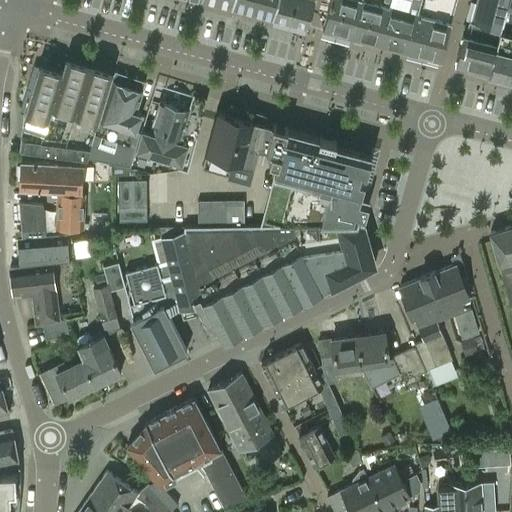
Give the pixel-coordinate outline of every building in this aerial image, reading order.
[(232,0),(232,5),(272,15),(276,0),(232,0)] [(276,0),(272,15),(308,25),(314,0),(276,0)] [(330,0),(323,29),(351,36),(360,0),(330,0)] [(389,0),(360,0),(351,36),(378,44),(389,0)] [(420,0),(389,0),(378,44),(407,51),(420,0)] [(420,0),(407,51),(440,60),(455,0),(420,0)] [(507,0),(482,0),(477,24),(466,21),(463,35),(454,65),(488,73),(507,0)] [(511,0),(507,0),(488,73),(511,79),(511,0)] [(65,58),(61,72),(38,64),(25,104),(23,111),(19,146),(85,156),(85,155),(112,74),(113,73),(65,58)] [(113,75),(112,74),(85,155),(129,164),(137,140),(126,136),(128,129),(134,131),(140,114),(134,112),(141,91),(144,82),(114,72),(113,75)] [(178,102),(175,106),(160,101),(150,133),(142,131),(136,149),(131,164),(149,170),(154,155),(176,162),(174,167),(185,170),(206,99),(192,94),(188,110),(185,109),(184,104),(178,102)] [(216,114),(202,167),(248,179),(265,117),(233,107),(227,105),(225,116),(216,114)] [(275,164),(260,228),(303,226),(363,225),(370,198),(359,196),(370,154),(334,145),(334,142),(271,127),(265,153),(269,154),(267,162),(275,164)] [(82,228),(82,227),(87,228),(87,223),(82,223),(84,194),(80,194),(82,164),(21,161),(20,187),(37,188),(37,191),(58,192),(56,227),(82,228)] [(147,220),(146,178),(118,178),(119,220),(147,220)] [(45,235),(44,218),(43,204),(19,201),(21,237),(16,238),(19,265),(52,262),(69,261),(66,234),(45,235)] [(224,202),(210,203),(212,230),(226,229),(224,202)] [(243,202),(224,202),(226,229),(244,229),(243,202)] [(197,203),(197,230),(212,230),(210,203),(197,203)] [(511,224),(511,225),(492,230),(511,304),(511,224)] [(374,264),(363,225),(303,226),(260,228),(244,229),(226,229),(212,230),(197,230),(187,231),(201,300),(204,300),(225,340),(306,298),(336,283),(374,264)] [(157,232),(157,234),(177,310),(196,306),(194,304),(201,300),(187,231),(157,232)] [(168,313),(177,310),(157,234),(147,236),(154,264),(125,272),(134,304),(136,303),(140,317),(131,321),(154,367),(187,351),(168,313)] [(78,255),(95,252),(93,237),(75,240),(78,255)] [(431,271),(446,314),(453,312),(462,338),(479,333),(471,308),(470,308),(470,306),(464,308),(461,298),(469,295),(462,277),(466,276),(460,253),(454,257),(456,262),(431,271)] [(103,266),(107,284),(109,291),(125,286),(118,261),(103,266)] [(35,325),(42,323),(59,319),(52,262),(19,265),(11,265),(14,295),(32,293),(35,325)] [(415,342),(417,346),(420,355),(427,369),(452,359),(437,317),(446,314),(431,271),(426,273),(400,283),(413,317),(415,316),(424,339),(415,342)] [(103,274),(95,276),(97,283),(105,281),(103,274)] [(109,291),(107,284),(92,287),(99,309),(113,306),(109,291)] [(114,311),(113,306),(99,309),(106,334),(120,328),(114,311)] [(65,317),(59,319),(42,323),(46,339),(68,333),(65,317)] [(399,373),(392,356),(388,356),(384,330),(358,334),(360,348),(363,363),(362,363),(363,370),(371,386),(399,373)] [(77,346),(83,358),(95,385),(121,373),(102,334),(77,346)] [(323,362),(319,364),(327,382),(338,379),(336,367),(363,363),(358,334),(331,338),(333,353),(322,355),(323,362)] [(478,352),(474,338),(473,337),(461,341),(466,356),(478,352)] [(319,387),(336,424),(344,419),(327,382),(319,364),(314,367),(300,341),(261,362),(284,405),(319,387)] [(415,345),(391,355),(392,356),(399,373),(402,379),(426,369),(415,345)] [(53,405),(95,385),(83,358),(66,366),(64,361),(38,373),(53,405)] [(252,443),(256,449),(263,463),(283,452),(272,432),(241,372),(225,381),(257,440),(252,443)] [(255,451),(256,449),(252,443),(257,440),(225,381),(207,390),(239,450),(242,448),(247,458),(256,453),(255,451)] [(194,397),(169,410),(145,422),(146,423),(127,445),(160,485),(173,474),(170,470),(190,453),(224,494),(243,478),(194,397)] [(349,431),(344,419),(336,424),(340,435),(349,431)] [(301,435),(315,464),(336,454),(322,425),(301,435)] [(390,430),(380,436),(385,446),(395,440),(390,430)] [(0,466),(18,463),(11,431),(0,432),(0,466)] [(346,452),(351,465),(362,462),(357,448),(346,452)] [(418,457),(421,467),(427,466),(430,460),(429,454),(418,457)] [(401,466),(407,476),(414,473),(409,462),(401,466)] [(366,476),(375,492),(406,477),(402,468),(397,470),(393,463),(367,476),(366,476)] [(354,482),(327,495),(335,511),(375,492),(366,476),(367,476),(362,466),(361,467),(362,468),(359,469),(352,479),(354,482)] [(137,511),(138,511),(173,511),(172,508),(149,481),(138,491),(106,469),(86,499),(102,511),(107,504),(119,511),(137,511)] [(20,473),(0,473),(0,511),(18,511),(18,510),(19,501),(20,490),(20,485),(20,473)] [(375,492),(383,508),(410,495),(408,491),(418,486),(419,482),(414,473),(406,477),(375,492)] [(466,480),(467,511),(483,511),(483,510),(496,509),(494,478),(466,480)] [(467,511),(466,480),(436,483),(437,504),(424,505),(424,511),(467,511)] [(335,511),(374,511),(383,508),(375,492),(335,511)] [(138,511),(137,511),(119,511),(107,504),(102,511),(86,499),(77,511),(138,511)]
